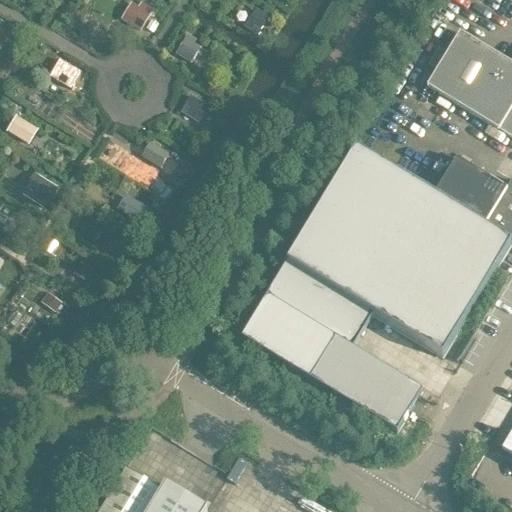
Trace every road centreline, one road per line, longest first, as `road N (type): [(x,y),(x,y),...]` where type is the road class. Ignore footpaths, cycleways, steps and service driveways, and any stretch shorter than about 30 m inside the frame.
road 1 (unclassified): [(408,511),(155,371),(120,372),(55,405),(7,388)]
road 2 (unclassified): [(511,340),(410,511)]
